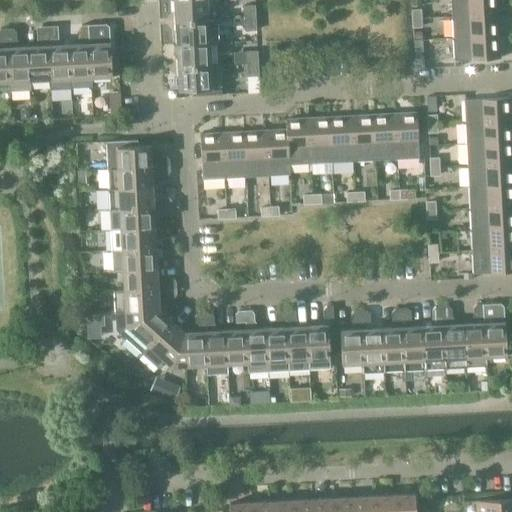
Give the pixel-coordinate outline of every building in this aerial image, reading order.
[(206,0),(174,0),(175,22),(208,20),(208,19),(206,0)] [(496,0),(450,0),(452,16),(497,14),(496,0)] [(256,17),(255,5),(243,6),(244,18),(256,17)] [(421,10),(412,10),(412,19),(421,18),(421,10)] [(497,14),(452,16),(453,38),(498,36),(497,14)] [(256,17),(244,18),(245,31),(256,30),(256,17)] [(421,18),(412,19),(413,27),(421,27),(421,18)] [(208,20),(175,22),(176,44),(209,43),(219,43),(218,19),(208,19),(208,20)] [(106,24),(87,25),(90,77),(91,77),(119,75),(118,55),(110,56),(109,26),(106,24)] [(87,25),(81,25),(78,28),(79,44),(68,44),(70,88),(91,87),(91,77),(90,77),(87,25)] [(53,26),(47,27),(49,79),(50,89),(70,88),(68,44),(57,45),(57,30),(53,26)] [(27,46),(29,80),(49,79),(47,27),(41,27),(37,31),(38,46),(27,46)] [(12,28),(6,29),(9,81),(9,91),(30,90),(29,80),(27,46),(17,47),(16,32),(12,28)] [(0,81),(9,81),(6,29),(0,29),(0,81)] [(498,36),(453,38),(454,61),(500,58),(498,36)] [(209,43),(176,44),(178,67),(210,65),(209,43)] [(258,63),(257,51),(246,51),(246,64),(258,63)] [(423,59),(414,60),(415,68),(424,68),(423,59)] [(258,63),(246,64),(247,76),(259,76),(258,63)] [(210,65),(178,67),(179,91),(197,90),(198,96),(211,95),(211,89),(221,88),(220,65),(210,65)] [(435,96),(426,97),(427,111),(436,111),(435,96)] [(465,122),(510,120),(509,97),(464,100),(465,122)] [(394,113),(396,159),(419,158),(416,112),(394,113)] [(372,115),(375,160),(396,159),(394,113),(372,115)] [(351,116),(353,161),(375,160),(372,115),(351,116)] [(436,115),(427,115),(428,124),(437,124),(436,115)] [(329,117),(332,162),(353,161),(351,116),(329,117)] [(308,118),(310,164),(332,162),(329,117),(308,118)] [(289,165),(310,164),(308,118),(286,119),(286,129),(287,129),(289,165)] [(466,144),(511,141),(510,120),(465,122),(466,144)] [(437,124),(428,124),(428,132),(437,132),(437,124)] [(265,130),(268,176),(290,175),(289,165),(287,129),(286,129),(265,130)] [(244,131),(246,177),(268,176),(265,130),(244,131)] [(222,133),(225,178),(246,177),(244,131),(222,133)] [(225,178),(222,133),(200,134),(202,179),(225,178)] [(138,146),(137,140),(106,141),(107,169),(151,166),(150,145),(138,146)] [(467,165),(511,162),(511,152),(511,141),(466,144),(467,165)] [(157,156),(158,166),(170,165),(169,159),(166,156),(157,156)] [(438,158),(430,158),(430,167),(439,166),(438,158)] [(468,187),(511,184),(511,162),(467,165),(468,187)] [(170,165),(158,166),(151,166),(107,169),(108,189),(152,187),(151,176),(167,175),(170,171),(170,165)] [(439,166),(430,167),(430,175),(439,175),(439,166)] [(85,170),(77,170),(78,182),(85,181),(85,170)] [(469,208),(511,205),(511,184),(468,187),(469,208)] [(108,189),(109,209),(153,207),(152,187),(108,189)] [(398,199),(415,198),(414,189),(398,190),(398,199)] [(398,199),(398,190),(389,191),(390,199),(398,199)] [(355,201),(355,192),(346,193),(347,202),(355,201)] [(355,201),(364,201),(364,192),(355,192),(355,201)] [(312,203),(321,203),(321,194),(312,195),(312,203)] [(312,203),(312,195),(303,195),(304,204),(312,203)] [(160,207),(172,206),(171,200),(168,197),(159,197),(160,207)] [(435,201),(426,202),(426,210),(435,210),(435,201)] [(470,230),(511,227),(511,205),(469,208),(470,230)] [(172,212),(172,206),(160,207),(160,216),(169,216),(172,212)] [(270,216),(278,215),(278,206),(269,207),(270,216)] [(153,207),(109,209),(110,230),(154,228),(154,217),(160,216),(160,207),(153,207)] [(261,216),(270,216),(269,207),(261,207),(261,216)] [(218,219),(227,218),(226,209),(218,210),(218,219)] [(227,218),(235,218),(235,209),(226,209),(227,218)] [(435,210),(426,210),(427,219),(435,219),(435,210)] [(511,227),(470,230),(471,251),(511,248),(511,227)] [(155,248),(154,228),(110,230),(112,250),(155,248)] [(162,247),(174,247),(174,241),(170,237),(161,238),(162,247)] [(437,244),(428,245),(428,253),(437,253),(437,244)] [(113,271),(123,270),(156,268),(156,257),(163,257),(162,247),(155,248),(112,250),(113,271)] [(174,253),(174,247),(162,247),(163,257),(171,256),(174,253)] [(511,248),(471,251),(472,274),(511,271),(511,248)] [(437,253),(428,253),(429,262),(438,261),(437,253)] [(123,270),(124,290),(157,288),(156,268),(123,270)] [(164,278),(164,288),(176,287),(176,281),(172,278),(164,278)] [(176,287),(164,288),(165,298),(173,297),(177,294),(176,287)] [(124,290),(125,311),(159,309),(157,288),(124,290)] [(500,303),(482,304),(485,356),(511,354),(511,338),(505,339),(504,306),(500,303)] [(463,324),(465,367),(486,366),(485,356),(482,304),(476,304),(473,308),(473,323),(463,324)] [(332,305),(326,306),(323,309),(323,318),(333,317),(332,305)] [(445,368),(442,325),(442,318),(441,306),(435,306),(432,310),(433,325),(422,326),(424,369),(445,368)] [(441,306),(442,318),(452,317),(451,309),(448,306),(441,306)] [(286,320),(285,308),(279,308),(276,312),(276,320),(286,320)] [(288,370),(309,369),(306,326),(296,326),(295,311),(291,308),(285,308),(286,320),(286,327),(288,370)] [(392,321),(401,320),(401,308),(394,308),(391,312),(392,321)] [(401,308),(401,320),(411,319),(410,311),(407,308),(401,308)] [(159,309),(125,311),(115,311),(116,330),(142,353),(171,321),(159,309)] [(245,322),(244,310),(238,310),(235,314),(235,323),(245,322)] [(247,372),(268,371),(266,328),(255,328),(254,313),(250,310),(244,310),(245,322),(246,329),(245,329),(247,362),(247,372)] [(360,322),(360,310),(354,310),(350,314),(351,323),(360,322)] [(366,310),(360,310),(360,322),(370,322),(370,313),(366,310)] [(194,316),(195,332),(184,332),(186,366),(206,365),(203,312),(197,313),(194,316)] [(210,312),(203,312),(206,365),(206,375),(228,374),(227,363),(227,364),(225,330),(214,331),(213,315),(210,312)] [(103,314),(86,315),(86,325),(104,324),(103,314)] [(172,366),(186,366),(184,332),(171,321),(142,353),(158,367),(164,360),(172,366)] [(306,326),(309,369),(330,368),(328,324),(306,326)] [(445,368),(465,367),(463,324),(442,325),(445,368)] [(422,326),(402,327),(404,370),(424,369),(422,326)] [(268,371),(288,370),(286,327),(266,328),(268,371)] [(402,327),(381,328),(383,371),(404,370),(402,327)] [(363,373),(383,371),(381,328),(361,329),(363,363),(362,363),(363,373)] [(227,363),(247,362),(245,329),(225,330),(227,364),(227,363)] [(341,364),(362,363),(363,363),(361,329),(340,330),(341,364)] [(172,384),(167,397),(174,400),(180,387),(172,384)] [(309,387),(289,388),(290,401),(310,400),(309,387)] [(393,494),(393,511),(415,511),(414,493),(393,494)] [(393,511),(393,494),(373,495),(373,511),(393,511)] [(373,511),(373,495),(352,497),(353,511),(373,511)] [(353,511),(352,497),(332,498),(332,511),(353,511)] [(332,511),(332,498),(312,499),(312,511),(332,511)] [(312,511),(312,499),(291,500),(292,511),(312,511)] [(476,501),(476,511),(511,511),(511,499),(476,501)] [(292,511),(291,500),(271,501),(271,511),(292,511)] [(271,511),(271,501),(251,502),(251,511),(271,511)] [(251,511),(251,502),(229,503),(229,511),(251,511)]
